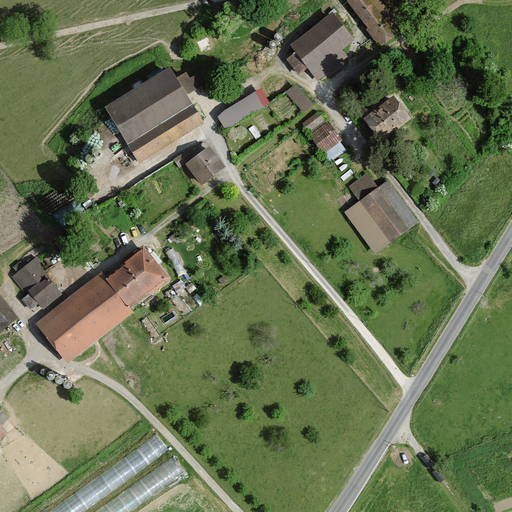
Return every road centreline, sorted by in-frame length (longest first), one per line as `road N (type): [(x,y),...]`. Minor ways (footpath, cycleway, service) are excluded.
road 1 (tertiary): [(511,232),(337,511)]
road 2 (track): [(0,47),(219,0)]
